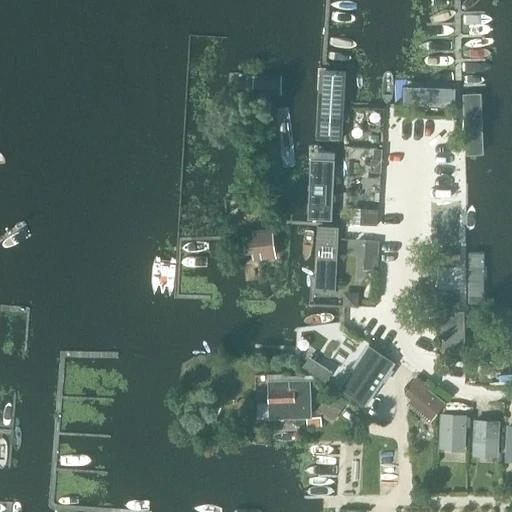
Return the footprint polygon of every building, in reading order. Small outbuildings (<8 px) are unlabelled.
[(347,73),(320,71),(316,141),(343,143),(347,73)] [(254,95),(282,95),(282,76),(271,76),(271,78),(253,78),(254,95)] [(409,87),(409,105),(457,107),(452,86),(409,87)] [(485,97),(466,97),(466,157),(486,158),(485,97)] [(381,173),(383,149),(375,148),(374,159),(372,159),(371,172),(381,173)] [(333,222),(335,162),(311,162),(309,222),(333,222)] [(275,184),(271,184),(261,184),(262,195),(272,194),(275,194),(275,184)] [(240,202),(240,211),(254,212),(254,201),(249,200),(241,200),(240,202)] [(361,208),(361,225),(378,225),(378,209),(361,208)] [(314,302),(336,304),(340,227),(317,226),(314,302)] [(277,257),(273,229),(255,231),(255,234),(243,236),(245,254),(261,252),(262,260),(277,257)] [(377,270),(379,241),(366,240),(364,269),(377,270)] [(444,311),(460,311),(460,300),(444,300),(444,311)] [(466,360),(466,311),(460,311),(444,311),(436,311),(436,331),(447,331),(447,360),(466,360)] [(366,405),(395,362),(366,342),(337,386),(366,405)] [(334,369),(323,364),(317,377),(328,382),(334,369)] [(430,424),(447,403),(416,378),(404,394),(411,400),(407,405),(430,424)] [(307,418),(312,418),(311,382),(269,383),(270,419),(307,418)] [(466,452),(468,415),(442,414),(440,451),(466,452)] [(312,418),(307,418),(307,427),(322,426),(321,418),(312,418)] [(498,458),(500,421),(474,420),(472,457),(498,458)]
